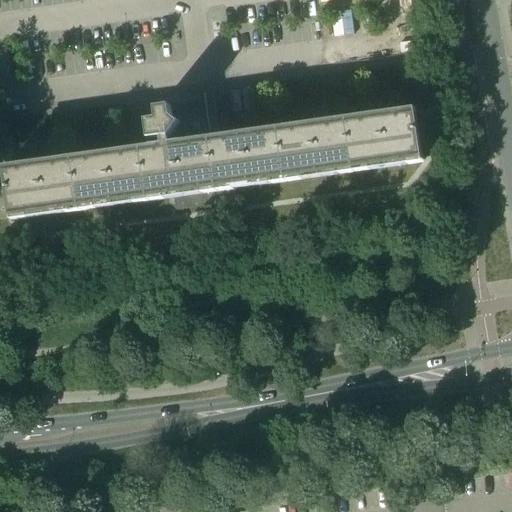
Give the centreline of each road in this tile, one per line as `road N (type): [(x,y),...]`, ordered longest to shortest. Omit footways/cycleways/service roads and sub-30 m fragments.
road 1 (secondary): [(0,456),(154,435),(241,409)]
road 2 (secondary): [(241,409),(0,427)]
road 3 (residential): [(511,153),(486,0)]
road 4 (secondary): [(241,409),(387,384)]
road 5 (secondary): [(511,347),(387,384)]
road 6 (secondary): [(387,384),(439,388),(511,376)]
